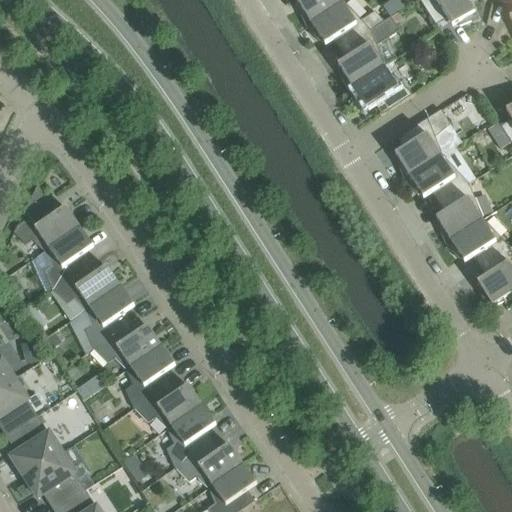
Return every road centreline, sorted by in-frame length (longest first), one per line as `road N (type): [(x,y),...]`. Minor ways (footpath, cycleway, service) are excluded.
road 1 (tertiary): [(29,0),(99,65),(174,158),(356,449)]
road 2 (tertiary): [(386,431),(203,141),(91,0)]
road 3 (residential): [(309,511),(104,186),(39,108)]
road 4 (residential): [(480,367),(347,158)]
road 5 (residential): [(347,158),(245,0)]
road 6 (residential): [(347,158),(484,70)]
